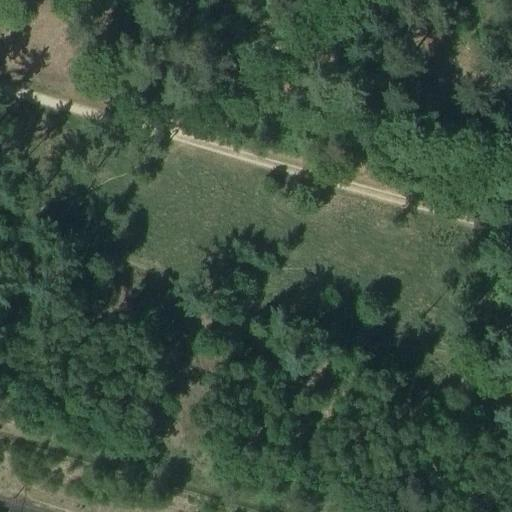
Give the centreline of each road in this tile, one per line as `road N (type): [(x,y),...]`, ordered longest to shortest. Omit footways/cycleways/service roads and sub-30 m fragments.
road 1 (track): [(0,213),(320,330),(396,349),(511,359)]
road 2 (track): [(198,142),(511,230)]
road 3 (track): [(224,112),(302,121),(511,190)]
road 4 (track): [(0,85),(198,142),(224,112)]
road 5 (track): [(224,112),(310,0)]
